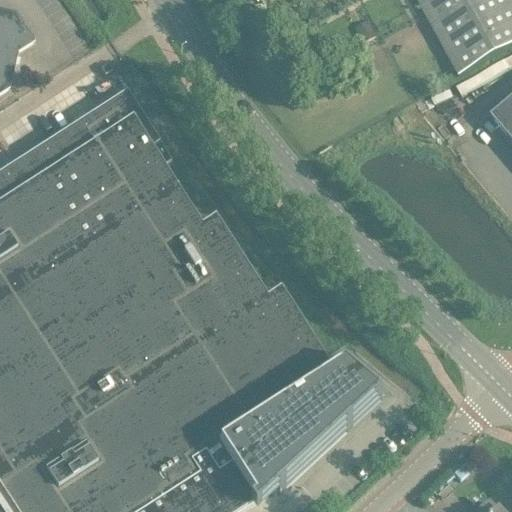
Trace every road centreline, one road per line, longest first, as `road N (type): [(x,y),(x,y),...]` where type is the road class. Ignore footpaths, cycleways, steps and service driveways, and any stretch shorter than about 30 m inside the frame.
road 1 (tertiary): [(500,389),(269,151),(165,0)]
road 2 (unclassified): [(371,511),(500,389)]
